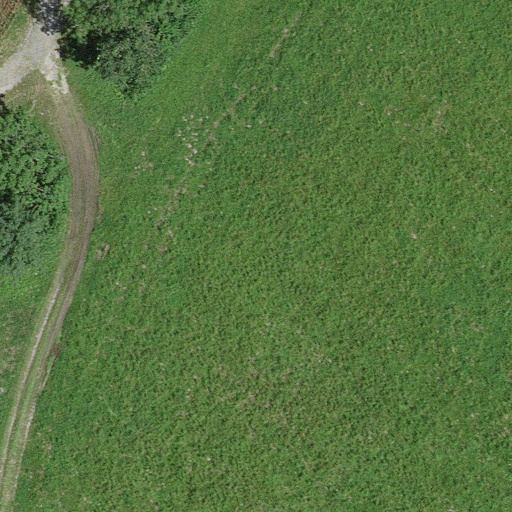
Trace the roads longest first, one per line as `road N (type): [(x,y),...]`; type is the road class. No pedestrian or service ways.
road 1 (track): [(16,511),(17,469),(98,197),(58,57)]
road 2 (track): [(61,0),(58,57),(0,84)]
